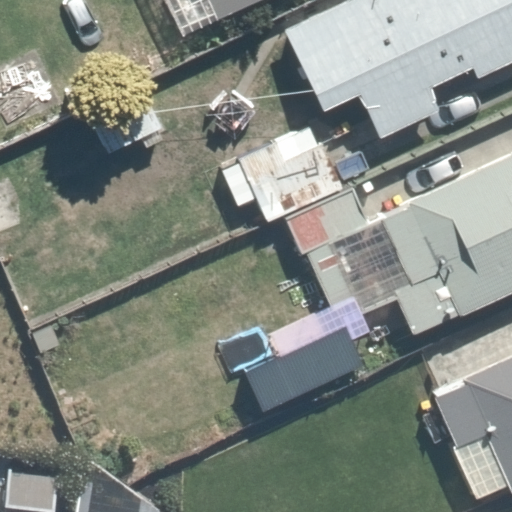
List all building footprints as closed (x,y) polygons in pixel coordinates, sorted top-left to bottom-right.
[(184,0),(195,22),(241,0),(184,0)] [(307,0),(271,19),(310,93),(343,76),(368,125),(439,89),(429,69),(462,53),(468,64),(511,41),(511,11),(506,0),(307,0)] [(41,177),(125,134),(131,146),(158,132),(152,119),(158,116),(137,74),(104,91),(108,100),(59,126),(54,117),(19,135),(41,177)] [(511,275),(511,134),(354,204),(315,115),(205,163),(232,224),(264,210),(315,324),(380,295),(395,327),(511,275)] [(511,330),(404,376),(456,498),(511,474),(511,330)] [(326,401),(249,431),(265,473),(342,444),(326,401)]
